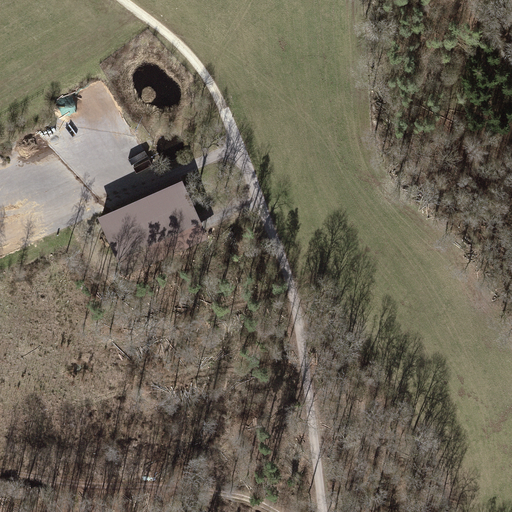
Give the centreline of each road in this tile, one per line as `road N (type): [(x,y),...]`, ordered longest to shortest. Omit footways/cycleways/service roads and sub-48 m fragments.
road 1 (track): [(124,0),(199,64),(225,109)]
road 2 (track): [(285,511),(258,498),(147,490)]
